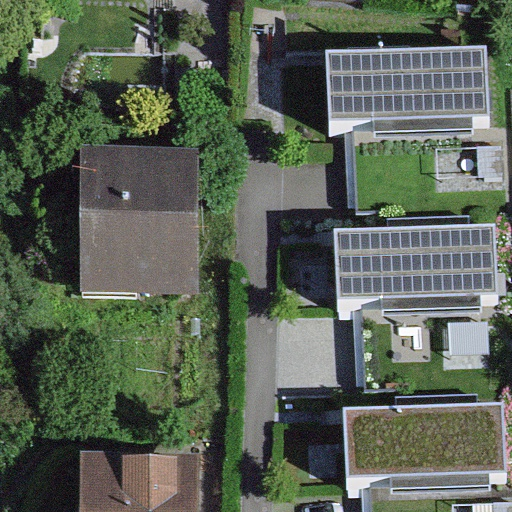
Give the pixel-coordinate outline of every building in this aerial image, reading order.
[(347,154),(504,141),(498,68),(341,82),(347,154)] [(202,150),(92,147),(89,285),(199,287),(202,150)] [(360,329),(511,316),(511,263),(510,244),(354,257),(360,329)] [(368,503),(511,490),(511,417),(362,430),(368,503)] [(191,511),(192,487),(84,488),(84,511),(191,511)]
